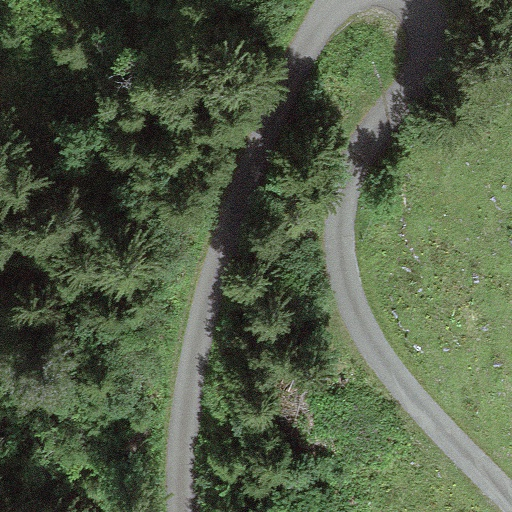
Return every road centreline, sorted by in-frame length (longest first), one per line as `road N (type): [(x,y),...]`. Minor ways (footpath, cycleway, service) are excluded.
road 1 (track): [(423,0),(433,15),(422,60),(352,169),(344,275),(381,356),(511,499)]
road 2 (unclassified): [(181,511),(180,402),(208,275),(306,41),(343,0)]
